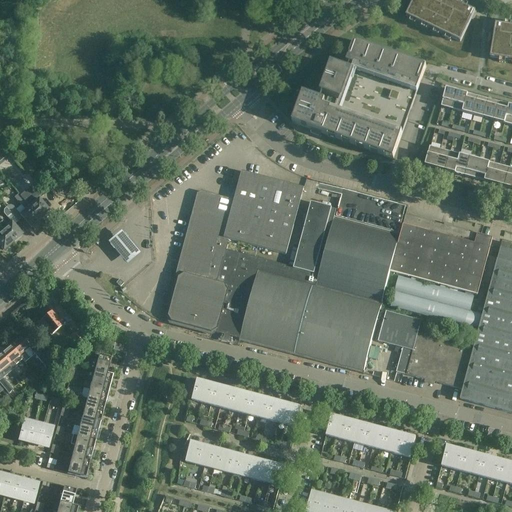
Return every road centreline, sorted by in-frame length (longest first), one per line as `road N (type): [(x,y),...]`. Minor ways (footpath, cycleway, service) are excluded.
road 1 (secondary): [(334,0),(51,246)]
road 2 (secondary): [(57,253),(236,103)]
road 3 (residential): [(511,90),(430,74),(390,186)]
road 4 (residential): [(144,328),(322,376)]
road 5 (residential): [(102,490),(144,328)]
road 6 (secondary): [(246,95),(357,0)]
road 7 (residential): [(288,511),(322,376)]
road 8 (residential): [(390,186),(304,161),(265,131)]
road 9 (residential): [(511,218),(390,186)]
road 10 (residential): [(322,376),(438,407)]
